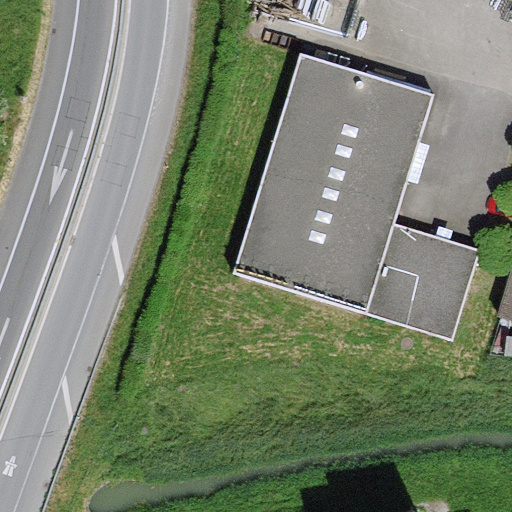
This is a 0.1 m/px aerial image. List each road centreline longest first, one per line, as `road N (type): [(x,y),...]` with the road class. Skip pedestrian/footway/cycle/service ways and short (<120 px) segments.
road 1 (motorway): [(0,489),(120,156),(149,0)]
road 2 (motorway): [(98,0),(85,87),(0,336)]
road 3 (unknown): [(511,69),(281,5)]
